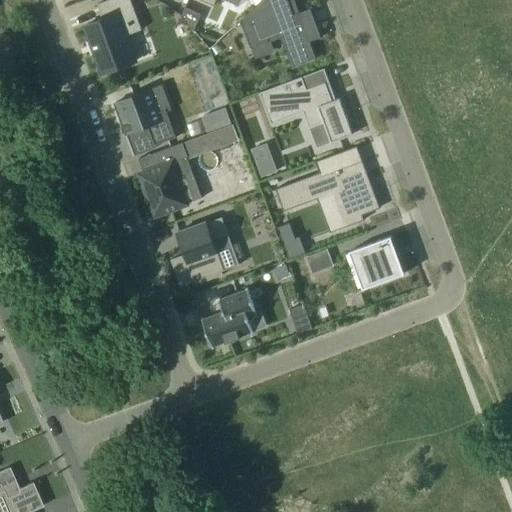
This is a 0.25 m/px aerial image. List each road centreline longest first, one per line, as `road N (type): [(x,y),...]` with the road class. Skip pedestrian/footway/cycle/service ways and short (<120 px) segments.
road 1 (residential): [(186,398),(42,0)]
road 2 (residential): [(350,0),(454,280),(441,304)]
road 3 (residential): [(441,304),(186,398)]
road 4 (residential): [(0,291),(68,442)]
road 5 (residential): [(186,398),(68,442)]
